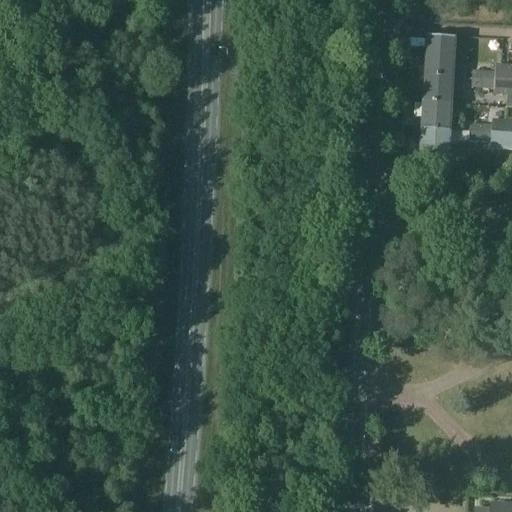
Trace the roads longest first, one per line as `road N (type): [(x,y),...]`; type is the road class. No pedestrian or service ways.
road 1 (unclassified): [(365,511),(389,0)]
road 2 (primary): [(205,36),(171,511)]
road 3 (unknown): [(378,230),(511,218)]
